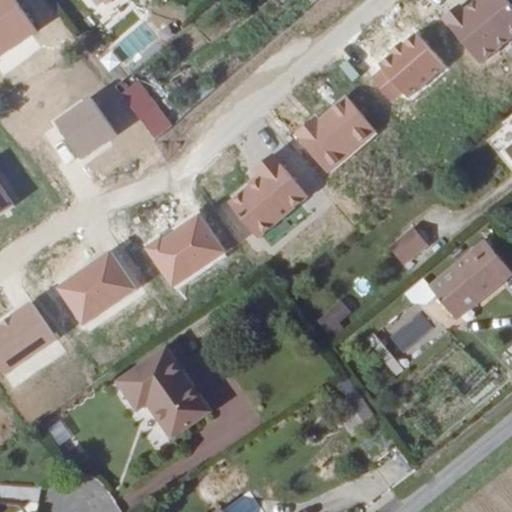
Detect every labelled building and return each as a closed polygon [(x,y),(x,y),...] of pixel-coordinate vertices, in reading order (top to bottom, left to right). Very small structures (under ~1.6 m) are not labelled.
[(171,40),(159,50),(166,59),(179,48),(171,40)] [(139,81),(128,90),(158,127),(170,118),(139,81)] [(386,232),(402,251),(430,226),(414,207),(386,232)] [(473,288),(478,294),(508,267),(480,236),(425,284),(448,310),(473,288)] [(299,297),(311,313),(323,304),(311,288),(299,297)] [(453,316),(478,294),(473,288),(448,310),(453,316)] [(328,336),(353,316),(340,300),(316,320),(328,336)] [(195,313),(182,322),(191,336),(204,326),(195,313)] [(365,341),(395,375),(403,368),(373,334),(365,341)] [(206,411),(164,347),(114,380),(134,409),(144,402),(167,437),(206,411)] [(433,421),(460,409),(446,380),(420,392),(433,421)] [(353,384),(333,398),(344,413),(348,409),(354,418),(370,407),(353,384)] [(57,448),(71,439),(60,421),(46,430),(57,448)]
